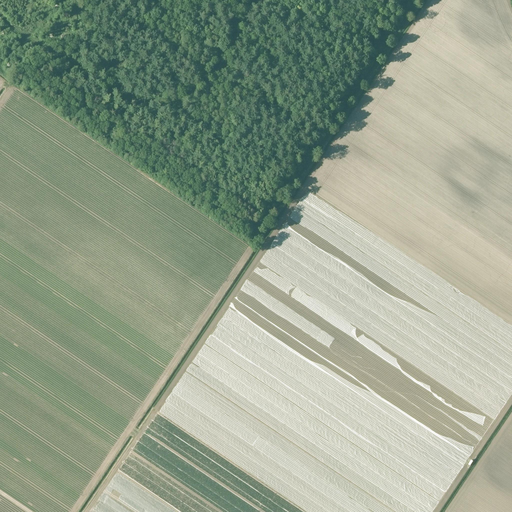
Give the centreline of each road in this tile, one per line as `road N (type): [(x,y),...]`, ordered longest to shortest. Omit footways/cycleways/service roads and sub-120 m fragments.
road 1 (track): [(0,15),(112,91),(166,101),(200,88),(252,0)]
road 2 (track): [(418,0),(251,245)]
